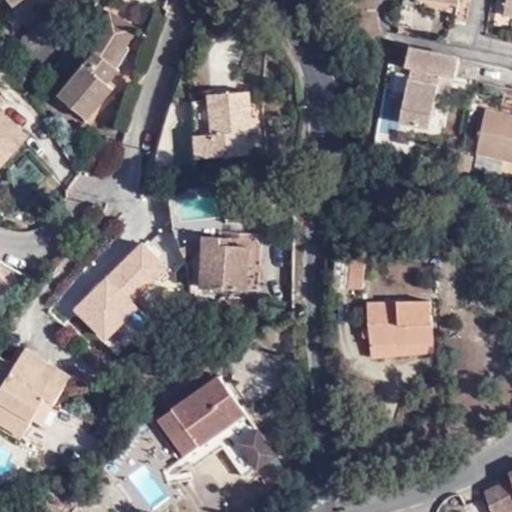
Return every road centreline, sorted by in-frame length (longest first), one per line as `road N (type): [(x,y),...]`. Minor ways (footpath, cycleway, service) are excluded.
road 1 (tertiary): [(285,0),(318,98),(307,258),(317,412),(334,511)]
road 2 (unclassified): [(184,0),(128,181),(82,203),(55,241),(27,249),(0,238)]
road 3 (unclassified): [(511,442),(442,491),(376,511)]
